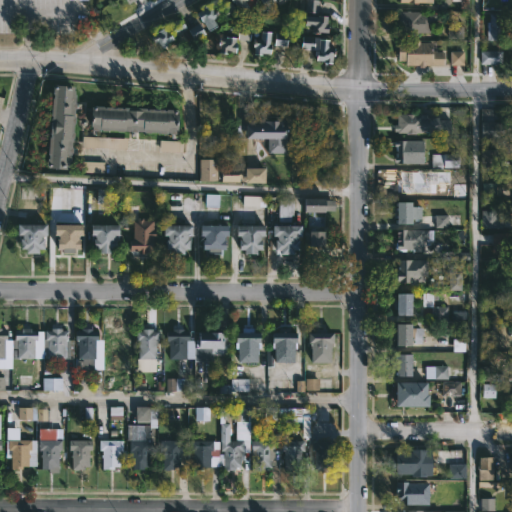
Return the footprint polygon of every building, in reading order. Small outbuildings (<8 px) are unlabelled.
[(236,16),(226,22),(219,10),(229,4),(226,0),(243,0),(241,2),(245,8),(235,14),(236,16)] [(276,3),(267,8),(261,0),(276,0),(275,1),(276,3)] [(324,16),(324,32),(311,31),(311,26),(300,25),(300,16),(303,16),(303,0),(318,0),(317,15),(324,16)] [(469,0),(469,9),(458,8),(458,1),(450,1),(450,0),(469,0)] [(203,35),(193,41),(187,30),(198,23),(193,14),(200,10),(198,8),(205,4),(213,18),(209,20),(213,27),(202,33),(203,35)] [(428,12),(428,14),(436,14),(435,23),(429,22),(428,33),(416,32),(416,35),(399,34),(399,31),(397,31),(398,12),(405,12),(405,10),(428,12)] [(499,38),(499,40),(485,39),(485,22),(487,22),(488,13),(499,13),(499,38)] [(169,41),(156,50),(153,44),(151,45),(149,42),(147,43),(145,39),(153,34),(152,33),(178,19),(184,31),(169,40),(169,41)] [(450,38),(463,38),(463,25),(450,25),(450,38)] [(249,34),(258,35),(258,31),(269,31),(267,55),(251,54),(252,46),(250,46),(250,40),(237,39),(238,27),(249,27),(249,34)] [(287,33),(275,33),(274,46),(287,46),(287,33)] [(334,52),(334,56),(330,55),(329,62),(310,60),(311,49),(299,48),(300,36),(325,39),(325,49),(334,50),(334,52)] [(235,37),(218,37),(218,53),(236,53),(235,37)] [(430,42),(430,50),(442,52),(441,65),(423,65),(423,67),(417,67),(417,65),(403,65),(403,60),(395,60),(395,42),(411,42),(411,40),(417,40),(417,42),(430,42)] [(464,65),(464,51),(450,51),(450,65),(464,65)] [(502,51),(480,51),(480,64),(502,65),(502,51)] [(73,85),(71,101),(73,101),(72,107),(71,107),(69,131),(71,132),(68,146),(70,146),(63,168),(43,166),(47,133),(46,132),(48,114),(47,114),(50,92),(48,92),(49,82),(73,85)] [(118,107),(173,110),(172,131),(170,131),(170,133),(87,129),(87,126),(85,126),(86,109),(89,109),(89,105),(118,107)] [(433,116),(433,123),(437,123),(437,118),(446,118),(446,132),(413,132),(413,133),(394,132),(395,113),(420,112),(420,116),(423,116),(423,110),(432,110),(433,116)] [(284,120),(285,152),(267,152),(266,136),(231,136),(231,124),(243,124),(242,122),(284,120)] [(481,122),(482,138),(503,138),(502,122),(481,122)] [(431,137),(431,153),(459,153),(459,167),(431,166),(431,164),(393,161),(393,156),(395,156),(395,146),(392,146),(392,140),(421,140),(421,136),(431,137)] [(127,138),(82,137),(82,148),(126,149),(127,138)] [(160,151),(182,152),(182,140),(160,140),(160,151)] [(481,150),(481,167),(496,167),(495,149),(481,150)] [(215,180),(199,180),(199,158),(216,158),(215,180)] [(81,172),(103,173),(104,162),(81,161),(81,172)] [(263,167),(263,182),(240,180),(240,174),(242,174),(242,167),(263,167)] [(416,175),(416,186),(411,186),(411,192),(394,191),(395,170),(411,170),(411,175),(416,175)] [(482,198),(495,199),(496,183),(482,183),(482,198)] [(243,206),(265,206),(265,196),(243,195),(243,206)] [(334,199),(304,199),(304,212),(334,212),(334,199)] [(409,200),(409,205),(420,205),(420,218),(410,218),(410,222),(393,222),(392,207),(393,207),(394,200),(409,200)] [(278,222),(292,222),(292,201),(279,201),(278,222)] [(481,228),(502,228),(502,210),(481,210),(481,228)] [(435,228),(448,227),(447,215),(435,215),(435,228)] [(141,217),(141,219),(152,220),(152,228),(154,228),(154,238),(151,238),(151,253),(138,252),(138,250),(128,250),(128,239),(131,239),(131,220),(136,220),(136,217),(141,217)] [(38,233),(37,237),(39,237),(39,247),(34,247),(34,252),(22,252),(22,247),(16,247),(16,237),(18,237),(18,233),(14,233),(14,222),(42,223),(42,233),(38,233)] [(75,233),(75,237),(77,237),(77,248),(73,248),(73,252),(58,252),(58,248),(53,248),(53,237),(54,237),(54,233),(50,233),(50,223),(79,223),(79,233),(75,233)] [(224,229),(224,234),(222,234),(221,236),(221,238),(222,238),(222,247),(223,247),(223,254),(220,254),(221,248),(217,248),(217,253),(204,253),(204,248),(199,248),(199,238),(201,238),(201,236),(200,234),(197,234),(197,223),(225,224),(224,229)] [(261,224),(261,234),(258,234),(257,236),(258,248),(254,248),(254,252),(242,252),(242,247),(236,247),(236,238),(238,238),(238,234),(234,234),(234,223),(261,224)] [(110,235),(111,247),(105,247),(105,253),(93,253),(93,249),(87,249),(87,239),(89,239),(89,235),(85,235),(85,224),(114,225),(114,235),(110,235)] [(186,235),(185,238),(187,238),(187,247),(189,247),(189,253),(185,253),(185,249),(182,248),(182,253),(169,253),(169,248),(164,248),(164,238),(166,238),(166,236),(165,234),(161,234),(161,224),(189,224),(189,235),(186,235)] [(295,235),(293,238),(295,238),(295,248),(290,248),(290,253),(277,253),(277,248),(272,248),(272,239),(274,239),(274,236),(273,235),(270,234),(270,224),(298,224),(298,235),(295,235)] [(421,229),(426,230),(426,239),(422,239),(422,252),(411,251),(411,249),(404,249),(404,251),(396,251),(396,249),(393,249),(394,230),(395,229),(421,229)] [(325,231),(309,231),(309,246),(325,246),(325,231)] [(507,233),(492,233),(492,253),(507,253),(507,233)] [(468,252),(453,252),(453,260),(468,260),(468,252)] [(423,278),(423,285),(409,285),(409,282),(394,282),(395,259),(425,259),(426,277),(423,277),(423,278)] [(461,272),(448,271),(448,290),(460,290),(461,272)] [(410,298),(410,315),(394,314),(394,311),(393,311),(394,292),(415,292),(415,298),(410,298)] [(447,307),(433,306),(432,320),(447,320),(447,307)] [(410,326),(410,327),(420,327),(420,342),(410,342),(410,345),(393,345),(394,339),(392,339),(394,323),(410,323),(410,326)] [(29,327),(29,329),(35,329),(35,339),(33,339),(33,358),(12,357),(12,349),(16,349),(14,348),(14,342),(15,342),(15,339),(13,339),(13,330),(19,330),(19,327),(29,327)] [(258,331),(257,347),(254,347),(254,361),(234,361),(235,347),(231,347),(232,331),(241,331),(241,327),(252,328),(252,331),(258,331)] [(60,328),(60,330),(66,330),(66,339),(72,339),(72,358),(65,358),(65,340),(64,340),(64,358),(41,358),(41,340),(43,339),(43,330),(49,330),(49,328),(60,328)] [(90,328),(90,330),(96,330),(96,339),(94,339),(93,369),(77,369),(77,359),(81,359),(81,358),(77,358),(77,340),(73,340),(73,330),(80,330),(80,328),(90,328)] [(119,328),(119,331),(125,331),(125,340),(122,340),(122,359),(105,359),(105,340),(103,340),(103,330),(109,330),(109,328),(119,328)] [(151,328),(151,330),(159,330),(159,339),(156,339),(156,344),(154,344),(154,371),(136,371),(137,340),(134,340),(134,331),(140,331),(140,328),(151,328)] [(182,328),(182,330),(187,331),(185,358),(168,358),(168,345),(167,345),(167,340),(165,340),(165,330),(171,330),(171,328),(182,328)] [(229,332),(228,351),(211,350),(210,362),(195,362),(196,330),(229,332)] [(294,333),(294,342),(291,342),(291,361),(266,361),(266,348),(272,348),(270,347),(270,342),(268,340),(268,331),(294,331),(294,333)] [(328,342),(327,362),(308,362),(308,343),(306,343),(306,332),(330,332),(330,342),(328,342)] [(453,351),(465,351),(465,340),(454,340),(453,351)] [(409,354),(409,376),(394,375),(394,370),(391,370),(391,359),(394,359),(394,353),(409,354)] [(447,366),(425,366),(425,379),(447,378),(447,366)] [(43,391),(62,390),(62,378),(43,378),(43,391)] [(166,390),(180,391),(180,379),(166,378),(166,390)] [(230,391),(248,392),(249,379),(230,378),(230,391)] [(318,379),(296,379),(296,391),(319,390),(318,379)] [(424,383),(424,393),(426,393),(426,406),(392,406),(393,381),(424,383)] [(460,381),(441,381),(441,396),(460,396),(460,381)] [(495,398),(495,384),(483,384),(482,397),(495,398)] [(121,419),(122,407),(110,406),(109,419),(121,419)] [(150,407),(136,406),(135,421),(149,421),(150,407)] [(195,420),(209,420),(209,407),(195,407),(195,420)] [(329,408),(329,422),(308,421),(309,440),(334,441),(334,450),(331,450),(331,467),(321,467),(321,470),(313,470),(313,455),(309,455),(309,440),(304,440),(304,437),(301,437),(301,421),(277,421),(277,407),(329,408)] [(46,408),(18,408),(18,419),(46,420),(46,408)] [(242,441),(242,450),(244,450),(244,455),(242,455),(242,459),(240,459),(240,467),(232,467),(232,470),(221,470),(221,458),(218,458),(219,423),(228,423),(227,441),(235,441),(235,421),(249,421),(248,441),(242,441)] [(60,440),(60,450),(57,450),(56,454),(58,454),(57,472),(47,472),(47,469),(39,469),(40,449),(36,449),(36,439),(60,440)] [(34,440),(33,466),(19,466),(19,469),(8,469),(8,450),(6,450),(6,440),(34,440)] [(88,450),(88,467),(82,467),(82,470),(71,469),(71,457),(70,457),(70,450),(67,450),(67,440),(90,440),(90,450),(88,450)] [(122,440),(120,459),(117,459),(117,467),(111,467),(111,470),(99,469),(100,450),(96,450),(96,440),(122,440)] [(150,441),(149,450),(147,450),(146,467),(141,467),(141,470),(130,469),(130,458),(129,458),(130,450),(127,450),(127,440),(150,441)] [(183,448),(183,450),(179,450),(178,466),(172,466),(172,469),(167,470),(161,469),(161,450),(158,450),(158,440),(183,440),(183,448)] [(212,440),(212,450),(209,450),(208,467),(202,466),(202,469),(192,469),(192,450),(189,450),(190,440),(212,440)] [(300,450),(300,464),(283,464),(283,450),(279,450),(279,440),(302,440),(302,450),(300,450)] [(272,441),(271,458),(269,458),(269,467),(263,467),(263,471),(251,471),(251,451),(249,451),(249,441),(272,441)] [(428,450),(428,478),(409,478),(409,475),(392,475),(392,471),(387,471),(388,456),(392,456),(392,452),(408,452),(408,450),(428,450)] [(479,480),(493,480),(493,457),(478,457),(479,480)] [(449,464),(449,479),(465,479),(465,464),(449,464)] [(405,482),(405,483),(427,484),(426,504),(392,504),(393,482),(405,482)] [(493,498),(480,498),(480,510),(493,510),(493,498)]
